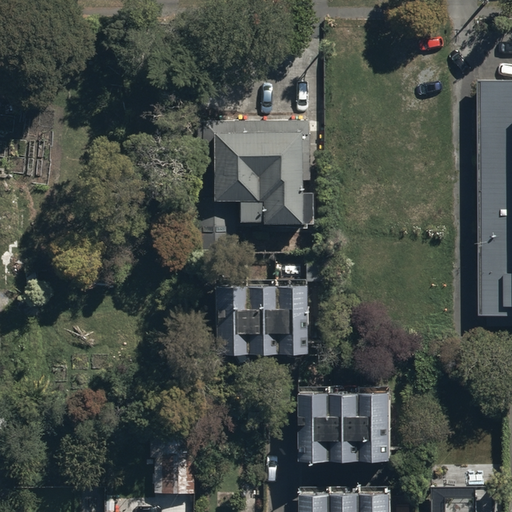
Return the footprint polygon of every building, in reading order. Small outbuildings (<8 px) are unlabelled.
[(511,82),(478,82),(477,320),(511,320),(511,82)] [(307,116),(195,117),(196,167),(191,167),(192,249),(234,248),(234,223),(259,223),(259,227),(308,226),(307,194),(298,194),(298,174),(307,174),(307,116)] [(216,288),(217,357),(307,356),(306,287),(216,288)] [(390,393),(305,396),(307,465),(392,463),(390,393)] [(156,495),(196,494),(195,431),(155,432),(156,495)] [(80,475),(79,511),(104,511),(105,475),(80,475)] [(391,511),(391,491),(302,491),(302,511),(391,511)]
